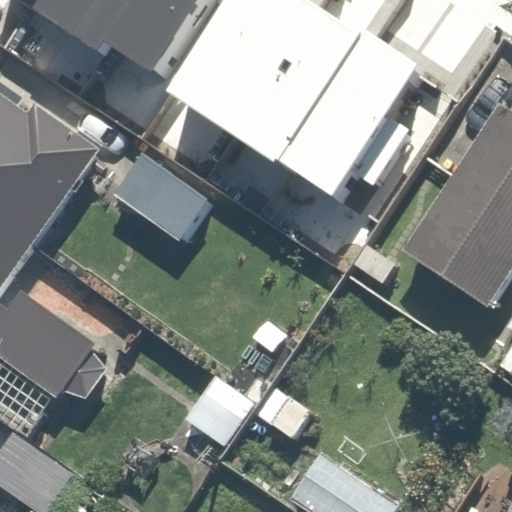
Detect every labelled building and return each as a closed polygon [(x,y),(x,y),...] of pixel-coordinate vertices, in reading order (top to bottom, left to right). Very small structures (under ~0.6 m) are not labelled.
[(100,0),(228,90),(286,8),(274,0),(100,0)] [(0,304),(104,148),(0,78),(0,304)] [(255,87),(198,174),(281,229),(339,142),(255,87)] [(511,272),(511,110),(508,108),(408,253),(488,307),(511,272)] [(143,145),(110,192),(183,245),(217,198),(143,145)] [(0,421),(32,444),(105,338),(23,282),(0,315),(0,421)] [(224,452),(264,400),(226,371),(186,423),(224,452)] [(327,454),(296,499),(314,511),(401,511),(405,508),(327,454)]
